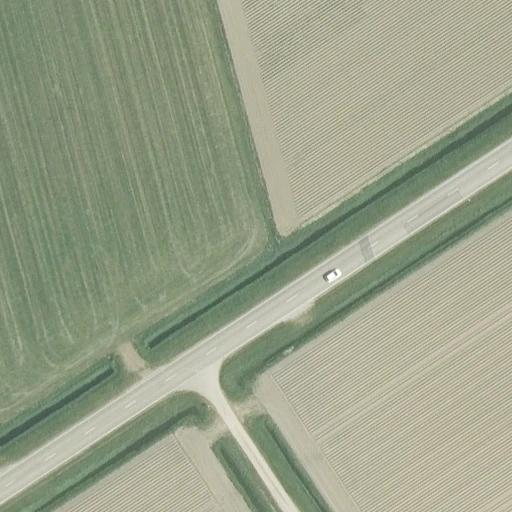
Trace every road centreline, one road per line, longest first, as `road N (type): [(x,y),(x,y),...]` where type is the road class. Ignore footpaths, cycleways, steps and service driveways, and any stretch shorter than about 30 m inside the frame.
road 1 (tertiary): [(0,490),(511,153)]
road 2 (track): [(289,511),(192,363)]
